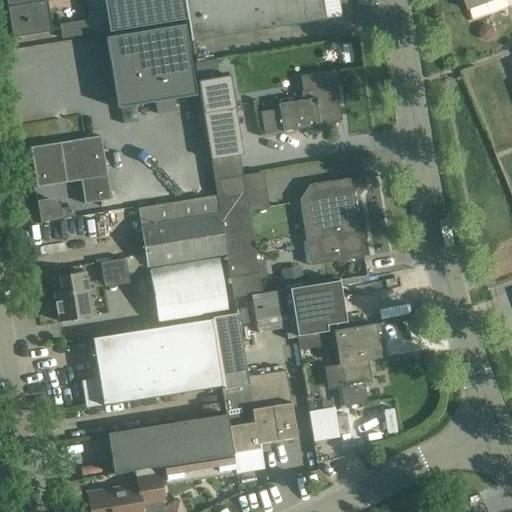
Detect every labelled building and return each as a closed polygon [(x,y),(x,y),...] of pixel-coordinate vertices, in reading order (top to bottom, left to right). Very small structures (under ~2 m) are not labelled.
[(5,0),(12,38),(32,35),(48,32),(43,2),(47,1),(46,0),(5,0)] [(102,0),(108,32),(186,20),(182,0),(102,0)] [(184,0),(188,21),(191,42),(325,20),(321,0),(184,0)] [(494,0),(464,0),(468,9),(494,0)] [(88,35),(86,21),(59,25),(61,39),(88,35)] [(184,25),(105,38),(117,109),(195,96),(184,25)] [(341,121),(334,71),(301,76),(303,92),(312,91),(313,99),(279,104),(283,131),(316,126),(315,125),(341,121)] [(199,92),(202,109),(213,175),(245,169),(230,76),(198,82),(199,92)] [(10,106),(0,107),(0,109),(1,118),(12,116),(10,106)] [(50,145),(30,148),(36,183),(64,178),(65,183),(80,180),(83,204),(109,200),(106,176),(99,136),(50,145)] [(215,180),(225,250),(233,299),(261,294),(243,175),(215,180)] [(309,185),(299,201),(305,242),(320,240),(323,257),(363,251),(360,233),(365,232),(365,231),(360,231),(351,178),(309,185)] [(140,228),(146,267),(226,255),(225,250),(220,216),(217,196),(137,208),(140,228)] [(218,264),(148,275),(157,325),(226,314),(218,264)] [(301,270),(281,274),(284,286),(303,283),(301,270)] [(92,316),(85,273),(59,277),(61,294),(54,295),(58,322),(92,316)] [(289,289),(298,338),(328,333),(327,325),(346,322),(338,280),(289,289)] [(221,387),(226,415),(227,424),(232,453),(258,449),(258,444),(296,439),(294,419),(286,372),(249,379),(237,314),(210,319),(211,320),(210,321),(214,343),(216,343),(223,387),(221,387)] [(171,327),(181,393),(221,387),(223,387),(216,343),(214,343),(210,321),(171,327)] [(355,327),(332,331),(336,353),(337,353),(339,361),(339,365),(341,365),(345,388),(338,389),(341,407),(343,407),(363,403),(366,403),(363,385),(371,384),(367,360),(380,358),(378,346),(375,324),(355,327)] [(181,393),(171,327),(91,339),(97,378),(80,381),(84,409),(116,404),(181,393)] [(339,407),(312,410),(315,441),(342,438),(339,407)] [(232,453),(227,424),(226,415),(107,433),(109,445),(153,437),(158,467),(233,456),(232,453)] [(113,474),(158,467),(153,437),(109,445),(113,474)] [(158,467),(160,477),(162,487),(236,475),(233,456),(158,467)] [(162,487),(160,477),(134,481),(135,486),(86,494),(89,511),(141,511),(141,505),(164,501),(161,488),(162,487)] [(76,484),(62,486),(66,507),(80,504),(76,484)] [(186,511),(180,499),(163,507),(165,511),(186,511)]
